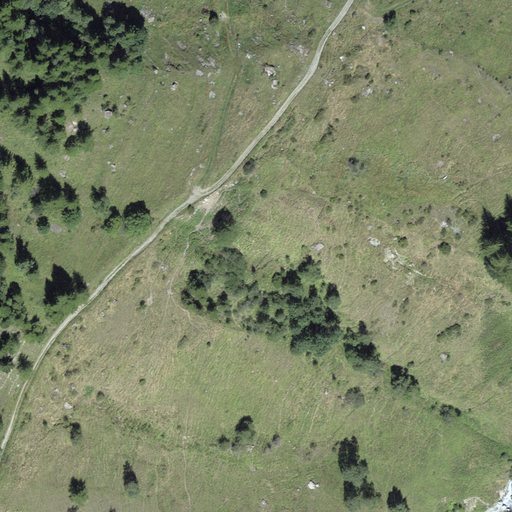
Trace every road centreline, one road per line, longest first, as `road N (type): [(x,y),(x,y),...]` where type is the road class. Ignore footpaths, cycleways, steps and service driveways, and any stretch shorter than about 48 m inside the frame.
road 1 (track): [(0,464),(22,393),(60,327),(170,217),(217,186),(312,71),(350,0)]
road 2 (track): [(225,0),(237,66),(199,196)]
